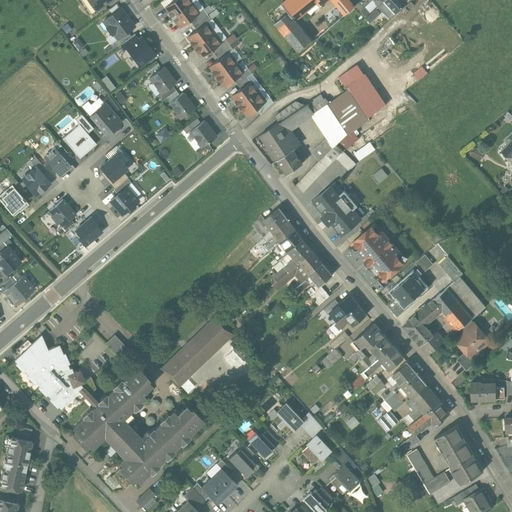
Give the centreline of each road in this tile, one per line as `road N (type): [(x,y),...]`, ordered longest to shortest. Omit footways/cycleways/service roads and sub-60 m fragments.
road 1 (residential): [(242,143),(466,417)]
road 2 (residential): [(136,0),(242,143)]
road 3 (residential): [(126,239),(242,143)]
road 4 (residential): [(22,329),(126,239)]
